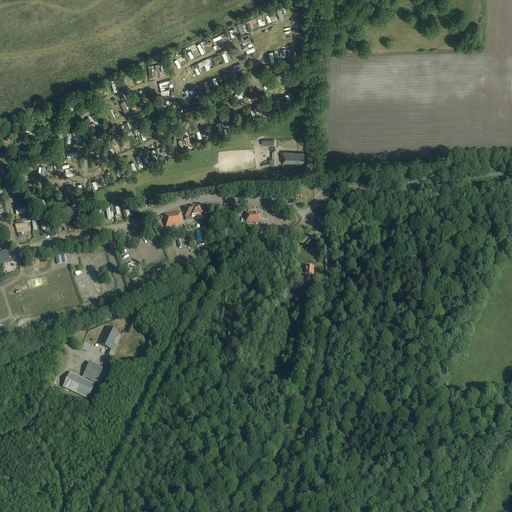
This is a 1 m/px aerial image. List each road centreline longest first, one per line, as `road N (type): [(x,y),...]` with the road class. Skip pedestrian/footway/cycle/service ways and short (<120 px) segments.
road 1 (tertiary): [(0,357),(285,237),(307,218)]
road 2 (unclassified): [(281,511),(329,275),(307,218)]
road 3 (track): [(267,449),(157,400),(100,511)]
road 4 (tertiary): [(321,194),(313,172),(321,0)]
road 5 (tertiary): [(321,194),(511,165)]
road 6 (track): [(0,56),(94,39),(159,0)]
road 7 (track): [(345,207),(511,200)]
road 8 (track): [(387,508),(267,449)]
